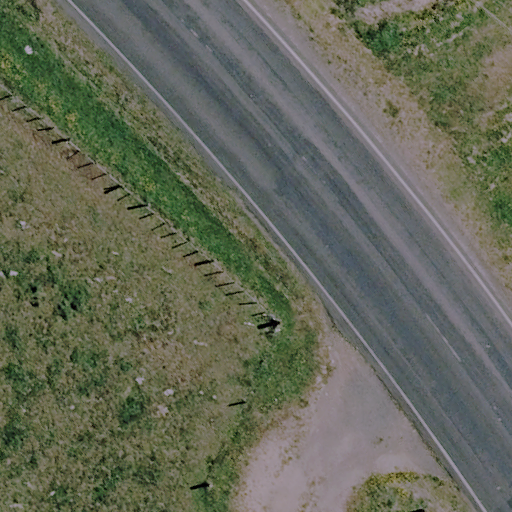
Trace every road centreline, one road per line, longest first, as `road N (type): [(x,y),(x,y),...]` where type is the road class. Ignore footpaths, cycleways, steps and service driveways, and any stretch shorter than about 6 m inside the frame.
road 1 (tertiary): [(511,458),(351,241),(106,0)]
road 2 (track): [(291,511),(351,241),(424,125),(511,27)]
